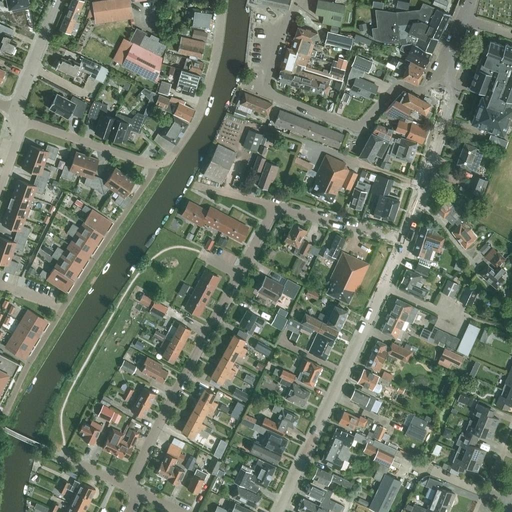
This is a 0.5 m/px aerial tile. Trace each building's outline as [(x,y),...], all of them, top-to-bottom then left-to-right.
[(0,0),(0,4),(8,7),(9,9),(12,8),(13,11),(16,11),(15,7),(29,4),(28,0),(0,0)] [(84,1),(80,0),(71,0),(59,29),(74,35),(80,23),(76,21),(84,1)] [(95,24),(133,18),(130,0),(100,0),(92,1),(95,24)] [(290,0),(253,0),(253,1),(288,9),(290,0)] [(345,5),(321,0),(317,0),(315,14),(323,16),(322,23),(340,27),(345,5)] [(449,2),(444,0),(434,0),(432,4),(446,10),(449,2)] [(396,12),(375,9),(377,27),(371,28),(373,38),(381,42),(395,43),(400,43),(400,45),(401,45),(411,43),(415,27),(426,32),(425,33),(438,39),(449,14),(437,8),(437,9),(423,2),(420,9),(396,11),(396,12)] [(213,20),(214,11),(193,8),(190,26),(211,29),(213,20)] [(13,30),(0,23),(0,37),(3,39),(2,43),(1,42),(0,44),(0,50),(4,52),(12,55),(17,43),(9,40),(13,30)] [(299,26),(295,37),(314,42),(317,32),(299,26)] [(431,53),(438,39),(425,33),(426,32),(415,27),(411,43),(415,45),(431,53)] [(130,42),(133,44),(123,65),(156,82),(159,72),(162,58),(159,57),(165,46),(157,42),(158,39),(151,35),(150,39),(144,36),(145,33),(136,29),(130,42)] [(328,32),(326,43),(350,49),(352,38),(328,32)] [(202,58),(205,42),(181,37),(178,52),(190,55),(189,58),(196,60),(197,57),(202,58)] [(295,37),(291,48),(315,56),(316,51),(311,50),(313,43),(314,42),(295,37)] [(481,63),(479,62),(476,70),(478,71),(475,80),(473,79),(471,83),(474,84),(472,88),(484,93),(482,97),(472,123),(503,134),(511,109),(511,107),(510,107),(511,101),(511,45),(505,43),(504,46),(490,40),(481,63)] [(407,54),(405,58),(408,59),(406,63),(423,71),(425,68),(431,53),(415,45),(411,43),(401,45),(399,50),(407,54)] [(287,48),(281,69),(292,72),(293,71),(295,72),(298,63),(302,64),(305,65),(308,59),(313,60),(315,56),(291,48),(291,49),(287,48)] [(368,72),(372,62),(356,55),(352,65),(368,72)] [(59,60),(55,69),(74,77),(78,68),(90,74),(88,77),(91,78),(95,80),(103,84),(110,71),(101,66),(83,58),(81,61),(80,64),(74,61),(69,58),(68,60),(61,57),(60,60),(59,60)] [(201,75),(204,63),(187,58),(183,69),(201,75)] [(348,61),(339,58),(336,68),(331,67),(329,73),(343,77),(348,61)] [(417,84),(423,71),(406,63),(406,64),(392,58),(390,63),(396,66),(396,67),(405,71),(402,77),(417,84)] [(292,72),(281,69),(277,81),(281,82),(285,83),(291,85),(294,73),(297,74),(299,70),(300,70),(302,64),(298,63),(295,72),(293,71),(292,72)] [(349,74),(346,84),(352,86),(351,89),(372,98),(377,86),(358,78),(359,76),(362,77),(364,71),(352,66),(349,74)] [(170,67),(168,75),(176,77),(178,70),(170,67)] [(200,75),(181,69),(175,90),(193,96),(200,75)] [(294,73),(291,85),(299,87),(302,76),(304,77),(306,73),(300,71),(300,70),(299,70),(297,74),(294,73)] [(331,80),(312,75),(306,73),(304,77),(302,76),(299,87),(326,95),(331,80)] [(168,95),(172,84),(162,81),(158,92),(168,95)] [(115,118),(108,138),(108,139),(108,137),(121,142),(123,138),(126,140),(129,133),(125,131),(127,127),(139,131),(141,127),(148,116),(153,102),(156,94),(156,93),(147,89),(145,88),(141,91),(142,91),(149,99),(149,100),(144,115),(141,114),(138,112),(131,119),(117,114),(117,113),(116,113),(114,118),(115,118)] [(407,93),(403,91),(395,100),(382,114),(396,119),(399,113),(406,117),(407,114),(421,122),(425,114),(430,104),(408,92),(407,93)] [(272,104),(245,93),(241,101),(239,100),(237,105),(239,106),(240,104),(268,115),(272,104)] [(73,111),(75,112),(76,113),(75,115),(81,118),(86,104),(73,97),(71,101),(56,94),(49,108),(69,119),(73,111)] [(184,105),(185,102),(171,97),(170,99),(159,95),(155,104),(165,108),(165,109),(190,121),(195,110),(184,105)] [(89,112),(88,115),(99,119),(95,132),(108,137),(107,138),(108,138),(115,118),(114,118),(106,115),(107,112),(107,105),(94,100),(91,106),(89,112)] [(458,111),(467,114),(470,104),(461,101),(458,111)] [(244,119),(247,112),(235,108),(233,115),(244,119)] [(291,129),(296,116),(280,110),(275,123),(291,129)] [(161,135),(176,144),(188,124),(173,114),(161,135)] [(306,135),(312,122),(296,116),(291,129),(306,135)] [(404,122),(399,120),(395,130),(407,135),(406,137),(422,143),(427,129),(412,123),(413,121),(406,118),(404,122)] [(322,141),(327,128),(312,122),(306,135),(322,141)] [(393,130),(377,124),(372,131),(390,140),(393,130)] [(343,134),(327,128),(322,141),(338,148),(343,134)] [(257,150),(262,134),(249,130),(243,146),(257,150)] [(381,158),(389,142),(371,133),(359,156),(370,162),(375,154),(381,158)] [(411,162),(417,143),(401,138),(400,138),(398,138),(397,139),(395,139),(390,154),(395,156),(395,157),(411,162)] [(467,139),(466,143),(465,143),(457,164),(476,171),(482,154),(475,152),(476,148),(485,152),(487,147),(467,139)] [(221,184),(236,153),(218,144),(203,175),(221,184)] [(30,145),(26,156),(45,163),(47,157),(55,160),(57,154),(59,149),(48,145),(46,151),(30,145)] [(70,168),(66,178),(72,180),(75,172),(81,175),(87,156),(76,151),(70,168)] [(346,163),(326,154),(315,177),(318,178),(317,180),(316,180),(310,192),(332,202),(337,190),(338,191),(340,185),(350,190),(357,173),(348,169),(345,164),(346,163)] [(26,156),(22,168),(38,173),(49,177),(51,172),(43,169),(45,163),(26,156)] [(87,156),(81,175),(87,177),(84,185),(89,186),(99,160),(87,156)] [(273,182),(279,166),(264,161),(265,159),(258,156),(253,169),(262,172),(262,173),(258,186),(267,189),(270,181),(273,182)] [(314,165),(297,157),(294,163),(311,171),(314,165)] [(389,170),(391,164),(382,161),(380,167),(389,170)] [(106,181),(99,191),(104,194),(109,187),(114,191),(125,174),(115,167),(106,181)] [(125,174),(114,191),(119,195),(114,201),(119,205),(126,195),(135,181),(125,174)] [(393,180),(377,174),(374,182),(371,191),(380,194),(374,215),(380,217),(381,215),(393,219),(399,200),(400,197),(388,194),(393,180)] [(476,176),(470,191),(482,196),(487,180),(476,176)] [(18,179),(14,191),(33,197),(35,191),(43,194),(45,189),(34,185),(18,179)] [(358,181),(355,188),(349,205),(361,209),(364,198),(365,198),(370,185),(358,181)] [(453,205),(445,196),(447,194),(444,190),(438,195),(442,200),(440,201),(441,202),(435,210),(443,217),(444,217),(452,224),(464,213),(458,205),(455,208),(453,205)] [(14,191),(10,202),(29,208),(33,197),(14,191)] [(10,202),(6,213),(25,220),(29,208),(10,202)] [(189,202),(182,215),(201,225),(204,221),(203,220),(208,212),(189,202)] [(89,214),(84,221),(104,234),(112,222),(85,204),(82,209),(89,214)] [(208,212),(203,220),(204,221),(222,231),(229,217),(210,207),(208,212)] [(6,213),(2,224),(18,230),(29,234),(31,228),(23,225),(25,220),(6,213)] [(458,226),(452,232),(465,248),(477,238),(471,229),(472,228),(466,221),(468,219),(465,215),(455,223),(458,226)] [(229,217),(222,231),(241,241),(248,228),(229,217)] [(73,223),(70,228),(96,245),(104,234),(84,221),(80,228),(73,223)] [(289,232),(285,240),(296,246),(295,249),(305,255),(311,244),(305,241),(304,242),(301,241),(306,230),(294,224),(289,232)] [(439,252),(444,238),(433,229),(421,225),(412,253),(429,259),(433,249),(439,252)] [(74,237),(69,244),(89,257),(96,245),(70,228),(67,232),(74,237)] [(344,238),(336,235),(330,249),(326,248),(326,247),(322,245),(318,253),(326,257),(328,254),(336,257),(344,238)] [(0,237),(0,250),(11,255),(14,249),(22,252),(24,247),(13,243),(0,237)] [(228,242),(221,238),(217,244),(225,248),(228,242)] [(215,242),(210,239),(205,248),(210,250),(215,242)] [(485,243),(480,239),(474,245),(479,249),(485,243)] [(490,248),(485,243),(479,250),(484,254),(490,248)] [(58,246),(55,251),(81,268),(89,257),(69,244),(65,251),(58,246)] [(45,245),(41,250),(50,255),(54,251),(45,245)] [(505,259),(497,251),(497,252),(493,248),(485,257),(489,260),(497,268),(505,259)] [(0,250),(0,263),(5,265),(16,270),(19,264),(9,260),(11,255),(0,250)] [(59,260),(54,267),(74,280),(81,268),(55,251),(52,255),(59,260)] [(356,292),(369,264),(343,252),(330,280),(332,281),(326,293),(348,303),(354,291),(356,292)] [(430,268),(418,263),(414,271),(426,276),(430,268)] [(488,264),(479,274),(496,288),(504,279),(501,276),(506,272),(499,266),(495,271),(488,264)] [(74,280),(54,267),(50,274),(43,269),(40,274),(47,279),(46,279),(66,292),(74,280)] [(421,276),(406,269),(398,287),(424,299),(430,287),(419,282),(421,276)] [(206,270),(195,289),(209,296),(219,277),(206,270)] [(293,298),(300,286),(287,279),(284,286),(265,276),(257,291),(276,301),(281,292),(293,298)] [(442,292),(453,297),(459,285),(448,279),(442,292)] [(189,286),(183,283),(180,288),(186,292),(189,286)] [(471,305),(477,292),(466,287),(460,300),(471,305)] [(320,293),(309,288),(306,294),(317,299),(320,293)] [(209,296),(195,289),(185,308),(198,315),(209,296)] [(152,299),(143,295),(139,302),(148,307),(152,299)] [(397,298),(390,313),(405,319),(404,320),(412,324),(419,309),(411,306),(411,305),(397,298)] [(167,308),(157,302),(154,308),(164,314),(167,308)] [(347,311),(331,303),(325,315),(320,312),(317,319),(339,329),(347,311)] [(20,322),(40,334),(47,322),(27,310),(20,322)] [(262,324),(264,320),(256,316),(257,315),(247,310),(239,323),(249,328),(247,332),(251,334),(257,324),(253,322),(254,320),(262,324)] [(288,319),(276,313),(270,325),(282,331),(288,319)] [(305,313),(300,323),(334,339),(339,329),(317,319),(305,313)] [(405,319),(390,313),(381,332),(396,338),(400,339),(404,330),(401,328),(404,320),(405,319)] [(439,318),(432,315),(429,322),(436,325),(439,318)] [(298,333),(302,324),(289,318),(285,327),(293,331),(298,333)] [(168,331),(185,340),(191,329),(180,323),(179,323),(174,320),(168,331)] [(33,346),(40,334),(20,322),(13,334),(33,346)] [(469,323),(466,329),(477,333),(480,328),(469,323)] [(431,332),(428,340),(433,342),(438,329),(433,327),(431,332)] [(419,336),(428,340),(431,332),(423,328),(419,336)] [(444,332),(438,329),(433,342),(438,344),(444,332)] [(477,333),(466,329),(464,334),(475,339),(477,333)] [(484,329),(479,340),(485,342),(490,332),(484,329)] [(165,335),(156,330),(153,336),(161,341),(165,335)] [(162,342),(179,351),(185,340),(168,331),(162,342)] [(293,331),(290,339),(296,342),(300,334),(298,333),(293,331)] [(334,339),(318,332),(309,352),(325,359),(334,339)] [(449,334),(444,332),(438,344),(443,346),(444,344),(445,344),(449,334)] [(234,333),(228,344),(245,354),(247,349),(242,346),(245,340),(234,333)] [(25,358),(33,346),(13,334),(5,346),(25,358)] [(454,337),(449,334),(445,344),(450,346),(454,337)] [(467,355),(475,339),(464,334),(456,350),(467,355)] [(459,339),(454,337),(450,346),(455,348),(459,339)] [(270,353),(273,343),(259,338),(256,347),(270,353)] [(137,340),(134,346),(141,350),(144,344),(137,340)] [(413,353),(414,352),(411,351),(404,348),(393,343),(390,347),(385,345),(386,344),(377,340),(365,366),(379,372),(387,354),(407,363),(408,360),(410,360),(413,353)] [(173,362),(179,351),(162,342),(160,346),(165,349),(162,356),(173,362)] [(228,344),(222,355),(233,362),(237,355),(242,358),(245,354),(228,344)] [(418,349),(406,344),(404,348),(411,351),(414,352),(413,353),(415,354),(418,349)] [(464,357),(444,348),(437,363),(448,368),(451,361),(460,365),(464,357)] [(0,402),(7,389),(13,376),(20,363),(2,354),(3,351),(0,349),(0,402)] [(222,355),(216,366),(233,375),(235,371),(230,368),(233,362),(222,355)] [(149,375),(162,382),(168,371),(167,371),(167,372),(160,368),(162,364),(147,356),(142,366),(140,370),(149,375)] [(312,386),(322,366),(303,358),(298,369),(301,371),(297,379),(312,386)] [(120,367),(132,374),(136,367),(124,360),(120,367)] [(258,362),(255,368),(261,371),(264,365),(258,362)] [(233,375),(216,366),(210,377),(222,383),(225,377),(231,380),(233,375)] [(388,381),(388,380),(382,377),(364,369),(357,382),(363,385),(361,389),(375,396),(377,391),(379,391),(382,387),(381,385),(376,382),(378,379),(382,381),(381,383),(388,386),(390,381),(388,381)] [(280,376),(282,377),(293,382),(296,376),(283,370),(280,376)] [(384,371),(381,377),(390,381),(393,375),(384,371)] [(505,383),(502,389),(511,392),(511,374),(509,373),(505,383)] [(255,379),(246,375),(244,380),(252,385),(255,379)] [(300,385),(293,382),(282,377),(279,382),(290,388),(285,398),(293,402),(294,400),(304,405),(310,392),(299,387),(300,385)] [(451,382),(445,379),(441,391),(446,393),(451,382)] [(137,399),(150,406),(156,394),(144,387),(137,399)] [(125,393),(130,396),(133,391),(128,388),(125,393)] [(199,399),(215,408),(218,403),(212,401),(216,394),(205,388),(199,399)] [(237,388),(233,394),(245,401),(249,395),(237,388)] [(355,388),(350,399),(359,403),(358,405),(370,411),(376,398),(355,388)] [(511,392),(502,389),(503,390),(501,395),(500,395),(496,405),(508,410),(510,404),(511,405),(511,392)] [(128,401),(130,396),(125,393),(122,398),(128,401)] [(460,393),(457,400),(470,405),(473,399),(460,393)] [(112,400),(104,396),(100,402),(109,407),(112,400)] [(143,417),(150,406),(137,399),(131,411),(143,417)] [(213,412),(215,408),(199,399),(193,410),(204,416),(208,409),(213,412)] [(477,403),(473,413),(480,416),(477,422),(494,429),(499,419),(492,416),(490,415),(493,410),(489,408),(477,403)] [(265,417),(261,426),(268,429),(283,436),(288,425),(293,428),(299,417),(282,409),(283,407),(275,404),(272,411),(280,414),(276,422),(265,417)] [(114,411),(103,405),(99,415),(110,420),(114,411)] [(224,413),(217,409),(214,415),(221,418),(224,413)] [(121,413),(115,410),(111,420),(116,422),(121,413)] [(201,422),(204,416),(193,410),(187,421),(204,430),(206,425),(201,422)] [(359,418),(344,411),(339,422),(354,429),(357,423),(364,426),(367,419),(360,416),(359,418)] [(246,414),(244,418),(250,421),(255,423),(257,420),(246,414)] [(427,422),(414,416),(405,433),(421,442),(426,431),(424,430),(427,422)] [(468,425),(464,435),(476,440),(478,435),(490,439),(494,429),(477,422),(471,419),(468,425)] [(83,422),(79,432),(85,435),(83,439),(93,444),(102,426),(92,421),(90,425),(83,422)] [(204,430),(187,421),(181,432),(192,438),(196,431),(202,434),(201,435),(207,439),(210,433),(204,430)] [(250,421),(248,425),(253,427),(252,429),(265,435),(262,442),(282,452),(288,440),(268,431),(268,429),(261,426),(255,423),(250,421)] [(353,439),(366,445),(367,442),(372,444),(374,440),(370,439),(373,433),(369,431),(366,437),(356,432),(354,436),(336,427),(332,438),(350,446),(353,439)] [(375,438),(380,441),(385,430),(377,427),(371,438),(374,439),(375,438)] [(109,434),(102,448),(115,454),(122,440),(121,439),(124,434),(113,428),(110,434),(109,434)] [(122,440),(115,454),(122,458),(123,456),(128,458),(134,445),(133,445),(139,433),(129,428),(126,435),(130,437),(127,442),(122,440)] [(460,434),(456,444),(460,445),(458,451),(464,454),(481,461),(485,451),(474,446),(476,440),(464,435),(464,436),(460,434)] [(162,461),(156,473),(167,479),(170,474),(174,466),(177,458),(180,453),(182,448),(183,447),(185,443),(185,442),(174,437),(174,438),(171,443),(170,445),(166,453),(163,461),(162,461)] [(350,446),(332,438),(321,461),(339,469),(344,459),(347,461),(351,453),(347,451),(350,446)] [(379,442),(380,441),(375,438),(374,439),(374,440),(372,444),(367,442),(366,445),(363,451),(374,456),(373,459),(380,463),(373,478),(381,481),(385,474),(397,450),(379,442)] [(434,449),(439,452),(444,442),(438,440),(434,449)] [(254,441),(250,451),(277,464),(282,452),(262,442),(261,444),(254,441)] [(455,457),(451,467),(452,468),(463,472),(465,466),(477,471),(481,461),(464,454),(458,451),(455,457)] [(190,470),(193,464),(195,459),(190,456),(185,467),(190,470)] [(206,471),(216,476),(221,463),(222,462),(213,458),(206,471)] [(266,487),(275,466),(259,458),(253,470),(255,470),(250,480),(266,487)] [(221,463),(216,476),(217,476),(219,477),(226,464),(222,462),(221,463)] [(167,479),(178,484),(184,471),(174,466),(170,474),(167,479)] [(240,467),(234,482),(237,483),(238,484),(244,486),(249,477),(251,472),(240,467)] [(312,483),(323,488),(325,484),(328,485),(331,479),(343,485),(350,489),(352,483),(333,473),(333,475),(318,468),(313,478),(314,479),(312,483)] [(196,470),(187,488),(197,493),(206,475),(196,470)] [(381,481),(369,508),(378,511),(386,511),(401,481),(385,474),(381,481)] [(222,484),(225,480),(219,477),(217,476),(211,490),(217,493),(221,484),(222,484)] [(436,490),(432,499),(450,507),(455,494),(440,488),(443,483),(429,477),(426,486),(436,490)] [(73,485),(70,483),(67,489),(76,493),(90,500),(95,489),(75,479),(73,485)] [(61,486),(67,489),(70,483),(63,480),(61,486)] [(322,501),(320,504),(329,508),(337,511),(341,511),(344,506),(329,499),(332,491),(325,488),(324,489),(323,488),(312,483),(311,483),(306,493),(322,501)] [(248,484),(246,488),(258,493),(259,489),(248,484)] [(256,508),(261,496),(237,485),(232,496),(256,508)] [(64,494),(67,489),(61,486),(58,491),(64,494)] [(71,504),(85,511),(90,500),(76,493),(71,504)] [(327,511),(329,508),(320,504),(319,505),(303,498),(296,511),(327,511)] [(359,498),(357,502),(367,506),(368,507),(369,502),(359,498)] [(413,506),(410,511),(426,511),(427,511),(447,511),(450,507),(432,499),(428,509),(414,504),(413,506)] [(228,510),(217,505),(214,511),(254,511),(236,503),(233,510),(229,508),(228,510)]
